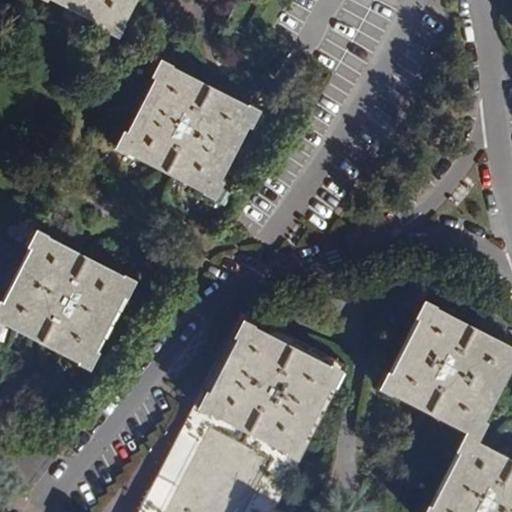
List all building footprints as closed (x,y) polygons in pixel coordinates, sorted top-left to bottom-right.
[(44,0),(45,1),(45,0),(52,0),(101,24),(100,28),(120,38),(125,24),(124,24),(136,0),(44,0)] [(246,31),(261,0),(238,0),(228,21),(246,31)] [(251,128),(261,109),(248,103),(247,105),(209,85),(172,68),(173,64),(160,58),(150,77),(153,79),(127,131),(123,130),(114,148),(128,154),(129,152),(202,190),(201,194),(214,200),(224,181),(221,180),(248,128),(251,128)] [(0,323),(3,325),(4,324),(77,361),(76,363),(89,370),(98,351),(95,350),(123,297),(126,298),(136,280),(123,273),(121,275),(48,238),(49,235),(35,228),(25,247),(29,248),(2,301),(0,300),(0,323)] [(437,305),(424,298),(413,316),(417,318),(390,372),(386,370),(377,387),(391,395),(391,393),(464,430),(453,449),(457,452),(430,505),(426,503),(421,511),(511,511),(511,458),(477,440),(486,421),(482,420),(511,367),(511,343),(510,343),(509,345),(436,307),(437,305)] [(270,511),(269,511),(304,442),(301,440),(329,388),(333,388),(342,369),(330,362),(328,364),(254,326),(255,324),(242,317),(142,511),(270,511)]
